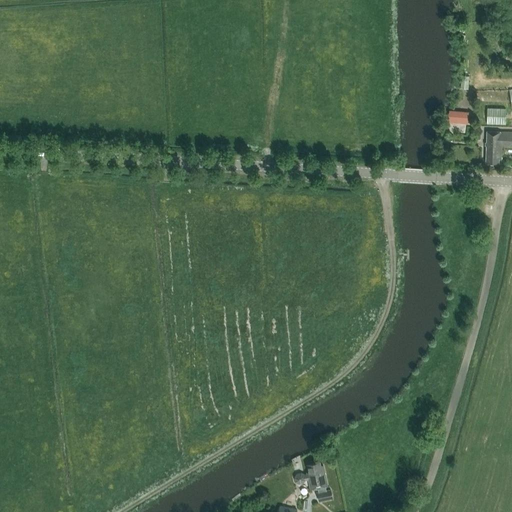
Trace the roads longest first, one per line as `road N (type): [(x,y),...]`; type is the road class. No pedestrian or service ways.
road 1 (tertiary): [(511,182),(0,150)]
road 2 (track): [(381,173),(392,282),(369,345),(317,393),(120,511)]
road 3 (track): [(416,511),(433,485),(503,182)]
